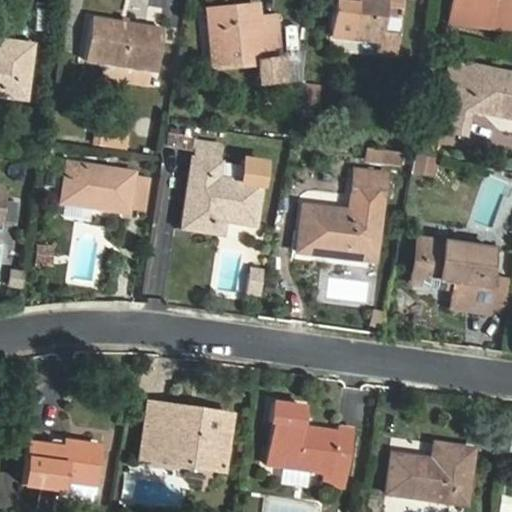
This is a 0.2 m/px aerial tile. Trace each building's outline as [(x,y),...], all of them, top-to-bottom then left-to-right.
[(335,0),(332,39),(378,45),(378,56),(394,58),(398,34),(381,32),(383,18),(400,20),(402,0),(335,0)] [(491,28),(494,0),(450,0),(448,24),(491,28)] [(207,15),(212,70),(257,66),(259,86),(282,83),(279,59),(283,59),(278,17),(261,19),(261,15),(228,19),(228,13),(207,15)] [(92,17),(84,62),(157,74),(164,29),(92,17)] [(0,96),(26,101),(33,44),(0,40),(0,96)] [(463,135),(469,109),(511,118),(511,75),(449,62),(435,129),(463,135)] [(320,108),(321,85),(304,84),(302,107),(320,108)] [(123,150),(126,131),(96,126),(93,146),(123,150)] [(195,139),(192,158),(221,162),(224,143),(195,139)] [(403,167),(405,153),(368,147),(365,161),(403,167)] [(416,154),(414,175),(437,177),(439,156),(416,154)] [(219,177),(221,162),(192,158),(181,229),(222,235),(224,221),(254,226),(266,162),(245,159),(241,181),(219,177)] [(67,163),(61,201),(127,212),(127,210),(145,213),(151,178),(133,175),(133,173),(67,163)] [(382,203),(387,174),(356,170),(351,199),(382,203)] [(380,216),(302,207),(296,251),(350,258),(351,251),(375,254),(380,216)] [(488,274),(491,248),(422,238),(416,278),(453,284),(449,309),(487,314),(488,305),(493,275),(488,274)] [(259,296),(262,271),(249,270),(246,294),(259,296)] [(21,273),(10,272),(8,284),(19,286),(21,273)] [(511,278),(493,275),(488,305),(508,308),(511,284),(511,278)] [(369,324),(378,326),(381,313),(373,311),(369,324)] [(324,475),(322,488),(345,490),(354,428),(339,426),(338,430),(301,425),(304,406),(272,401),(268,424),(272,424),(266,466),(324,475)] [(230,416),(196,411),(195,414),(163,409),(164,405),(148,403),(140,458),(221,470),(230,416)] [(28,442),(26,457),(22,486),(59,491),(61,480),(93,485),(99,446),(65,441),(64,447),(28,442)] [(390,454),(385,495),(466,506),(473,449),(433,443),(430,459),(390,454)] [(70,484),(67,497),(95,503),(97,490),(70,484)]
